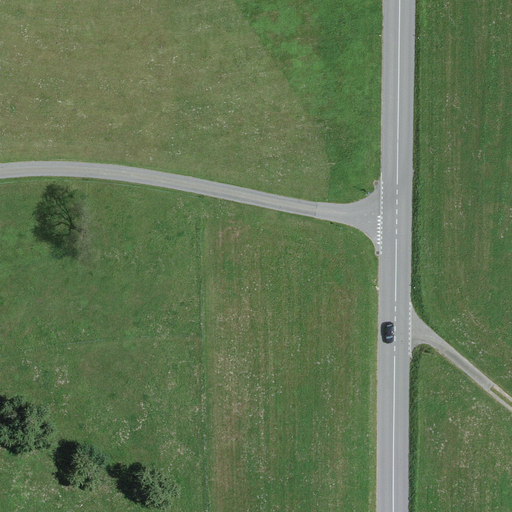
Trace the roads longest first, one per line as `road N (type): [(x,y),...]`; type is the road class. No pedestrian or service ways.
road 1 (tertiary): [(401,0),(397,511)]
road 2 (track): [(398,333),(442,346),(511,401)]
